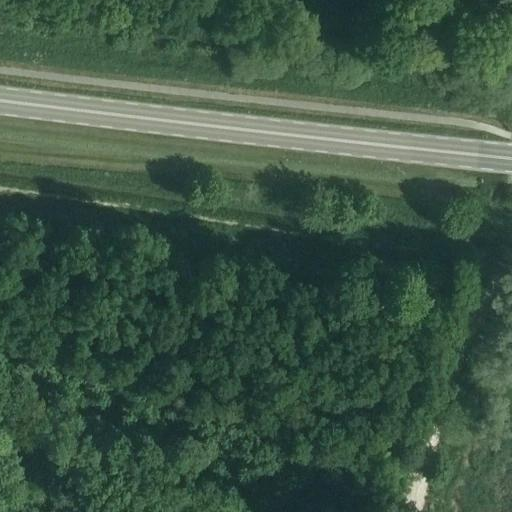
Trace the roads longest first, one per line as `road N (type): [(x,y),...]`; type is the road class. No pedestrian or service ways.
road 1 (secondary): [(511,160),(0,98)]
road 2 (track): [(420,511),(467,325),(511,242)]
